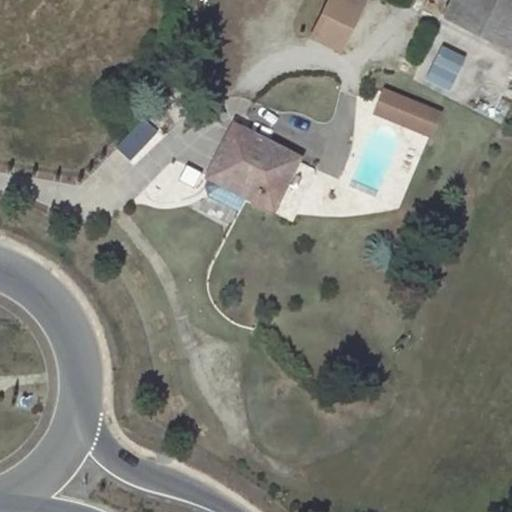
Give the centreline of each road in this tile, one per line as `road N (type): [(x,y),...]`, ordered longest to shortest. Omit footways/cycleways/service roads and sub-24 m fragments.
road 1 (primary): [(77,421),(80,362),(68,323),(41,290),(0,267)]
road 2 (primary): [(231,511),(142,473),(77,421)]
